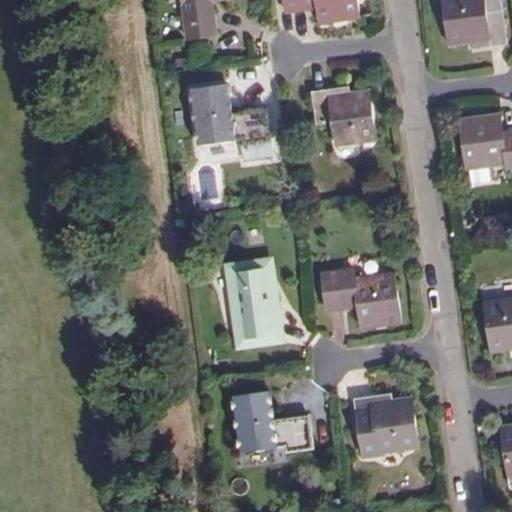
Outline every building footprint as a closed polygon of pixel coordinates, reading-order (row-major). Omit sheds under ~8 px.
[(182,0),(189,37),(217,33),(213,0),(182,0)] [(286,0),(287,3),(310,0),(316,0),(319,21),(360,15),(358,0),(286,0)] [(486,0),(444,0),(449,40),(472,38),(473,44),(508,39),(503,6),(488,8),(486,0)] [(228,83),(191,89),(199,142),(243,136),(243,142),(270,139),(267,107),(233,111),(228,83)] [(348,87),(313,92),(317,126),(331,124),(334,145),(377,140),(370,90),(349,93),(348,87)] [(501,113),(461,119),(467,166),(508,161),(509,167),(511,166),(511,135),(505,137),(501,113)] [(270,262),(230,268),(241,343),(281,338),(270,262)] [(353,269),(322,274),(326,309),(357,305),(360,326),(401,321),(395,272),(354,277),(353,269)] [(511,297),(485,300),(491,349),(511,346),(511,297)] [(269,390),(233,396),(239,449),(285,443),(286,450),(313,446),(309,413),(272,418),(269,390)] [(418,443),(412,395),(391,397),(390,392),(355,396),(362,453),(378,452),(377,449),(418,443)] [(511,422),(502,424),(509,472),(511,471),(511,422)]
